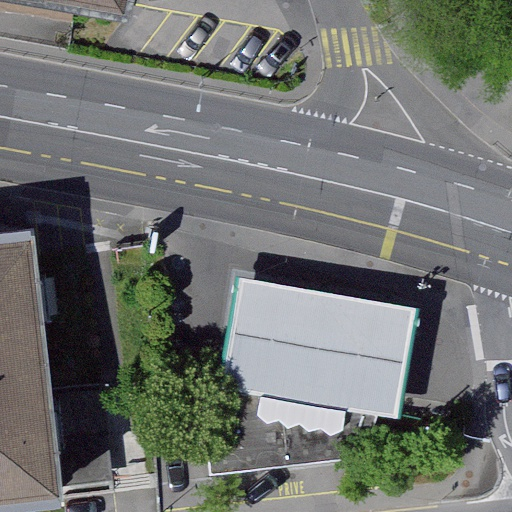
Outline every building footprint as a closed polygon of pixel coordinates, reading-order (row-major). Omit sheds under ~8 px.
[(6,0),(129,19),(135,0),(6,0)] [(0,254),(0,511),(9,511),(63,507),(61,491),(55,437),(51,404),(33,251),(0,254)] [(240,266),(221,375),(377,402),(395,405),(414,295),(240,266)] [(364,445),(377,402),(221,375),(221,365),(201,364),(209,461),(364,445)] [(101,397),(51,404),(55,437),(105,430),(101,397)] [(105,430),(55,437),(61,491),(112,485),(105,430)]
